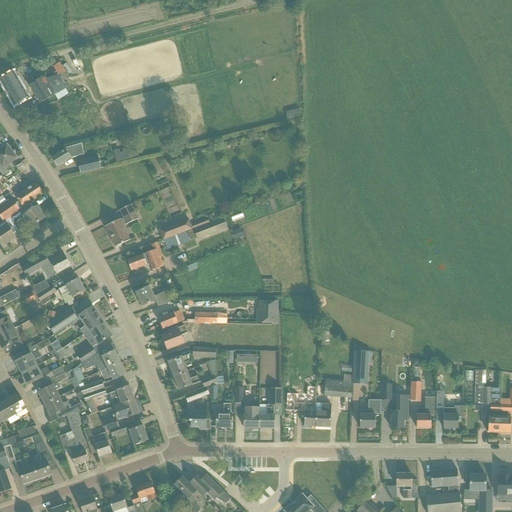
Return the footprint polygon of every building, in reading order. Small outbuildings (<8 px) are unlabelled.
[(0,64),(9,61),(7,56),(0,58),(0,64)] [(59,63),(53,67),(56,71),(53,73),(55,74),(66,72),(59,63)] [(18,81),(13,72),(0,80),(15,105),(28,97),(18,81)] [(44,77),(29,86),(40,103),(54,95),(66,88),(58,75),(45,79),(44,77)] [(293,121),(306,117),(303,108),(291,111),(293,121)] [(57,167),(71,158),(84,155),(81,144),(77,145),(65,148),(60,151),(51,157),(57,167)] [(16,158),(14,156),(11,152),(13,151),(9,147),(8,147),(7,145),(0,150),(0,163),(0,164),(0,171),(3,175),(14,167),(11,162),(16,158)] [(127,149),(121,150),(123,161),(136,158),(135,150),(127,152),(127,149)] [(98,156),(77,161),(80,173),(101,169),(98,156)] [(16,197),(15,197),(21,207),(22,206),(23,207),(35,199),(44,193),(36,183),(28,188),(16,197)] [(5,206),(0,208),(0,218),(3,222),(4,222),(12,216),(15,214),(13,212),(19,209),(12,199),(7,203),(7,204),(5,206)] [(32,202),(18,212),(21,217),(24,216),(31,227),(45,218),(37,207),(36,207),(32,202)] [(115,247),(116,247),(117,247),(121,245),(122,244),(130,240),(123,225),(126,224),(126,225),(138,219),(131,205),(119,210),(123,219),(120,220),(120,219),(105,227),(115,247)] [(4,222),(3,222),(0,224),(0,225),(2,228),(0,229),(0,239),(4,246),(15,238),(15,236),(20,233),(10,218),(4,222)] [(223,218),(193,229),(197,238),(199,238),(201,238),(201,237),(205,235),(206,236),(208,235),(208,234),(210,233),(211,234),(212,234),(212,233),(216,231),(217,232),(219,231),(219,230),(222,229),(223,229),(225,229),(225,228),(227,227),(223,218)] [(188,219),(161,229),(165,240),(174,236),(179,234),(186,232),(192,230),(188,219)] [(241,230),(232,233),(235,239),(243,236),(241,230)] [(186,232),(179,234),(182,244),(189,241),(186,232)] [(165,240),(163,240),(165,247),(166,250),(177,245),(174,236),(165,240)] [(152,271),(162,267),(164,267),(161,261),(158,262),(157,259),(162,257),(157,242),(151,245),(153,250),(128,260),(131,271),(150,264),(152,271)] [(47,279),(62,271),(71,266),(64,254),(49,262),(45,256),(22,269),(26,276),(41,268),(47,279)] [(195,273),(205,269),(203,262),(192,265),(195,273)] [(58,289),(66,303),(73,299),(72,298),(75,296),(84,292),(77,279),(69,283),(58,289)] [(37,296),(40,302),(42,306),(50,301),(48,297),(56,292),(53,286),(37,296)] [(155,301),(158,306),(170,302),(165,291),(154,297),(149,287),(136,293),(142,306),(155,301)] [(0,307),(20,298),(16,290),(0,297),(0,307)] [(27,304),(35,299),(32,293),(24,297),(27,304)] [(277,302),(262,302),(262,322),(277,322),(277,302)] [(83,335),(103,322),(92,307),(84,312),(79,316),(86,326),(80,330),(83,335)] [(0,320),(0,335),(13,329),(10,322),(12,321),(6,310),(5,310),(1,313),(4,319),(0,320)] [(163,329),(172,325),(177,323),(180,322),(180,323),(181,322),(181,323),(187,323),(226,324),(226,314),(194,313),(194,316),(182,316),(180,311),(159,319),(163,329)] [(67,312),(47,325),(54,335),(74,322),(67,312)] [(103,322),(83,335),(86,339),(92,335),(98,345),(103,341),(112,336),(103,322)] [(177,328),(169,332),(170,334),(162,337),(167,349),(177,345),(183,343),(180,336),(187,333),(184,326),(177,328)] [(16,336),(13,329),(0,335),(0,344),(2,349),(3,348),(6,354),(15,350),(24,346),(18,335),(16,336)] [(31,354),(16,362),(22,374),(37,366),(34,361),(41,357),(38,351),(39,350),(40,351),(50,346),(47,340),(37,345),(28,349),(31,354)] [(56,353),(62,349),(56,341),(51,345),(56,353)] [(82,364),(87,360),(96,354),(91,347),(77,356),(82,364)] [(208,357),(209,349),(193,349),(193,357),(208,357)] [(100,352),(96,354),(87,360),(89,366),(94,364),(95,368),(100,372),(107,368),(120,362),(115,351),(102,357),(100,352)] [(353,375),(352,384),(367,385),(368,352),(354,351),(353,375)] [(168,362),(173,376),(187,371),(184,363),(192,360),(189,354),(168,362)] [(216,383),(214,377),(217,376),(216,360),(206,364),(212,377),(202,381),(204,388),(216,383)] [(100,372),(103,377),(105,383),(113,380),(116,379),(125,375),(120,362),(107,368),(100,372)] [(56,378),(65,373),(63,369),(62,367),(49,373),(46,367),(39,371),(37,366),(22,374),(27,385),(43,377),(45,383),(56,378)] [(71,371),(68,366),(63,369),(65,373),(65,374),(71,371)] [(79,366),(72,370),(75,377),(77,382),(82,380),(84,380),(79,366)] [(488,433),(498,433),(499,400),(500,400),(500,388),(483,388),(483,371),(475,370),(475,405),(482,405),(482,403),(490,403),(490,417),(488,417),(488,433)] [(187,371),(173,376),(179,390),(188,387),(200,382),(198,376),(190,379),(187,371)] [(65,373),(56,378),(45,383),(41,385),(43,390),(39,393),(45,405),(59,397),(56,390),(61,388),(58,383),(59,383),(58,382),(68,378),(65,374),(65,373)] [(323,396),(342,398),(351,399),(352,384),(353,375),(343,375),(343,382),(325,380),(324,387),(323,396)] [(80,389),(82,394),(83,394),(83,396),(104,389),(101,381),(80,389)] [(411,382),(410,401),(420,401),(421,382),(411,382)] [(292,396),(312,397),(312,385),(293,384),(292,396)] [(391,400),(391,384),(382,384),(382,400),(391,400)] [(113,406),(114,407),(122,405),(134,400),(129,386),(109,393),(111,400),(113,406)] [(195,400),(209,395),(207,387),(193,393),(195,400)] [(104,389),(83,396),(84,399),(86,402),(92,400),(93,399),(106,395),(104,389)] [(272,389),(269,389),(269,406),(272,406),(281,406),(281,389),(272,389)] [(510,434),(510,424),(511,417),(506,417),(506,412),(509,412),(511,412),(511,389),(509,389),(509,401),(500,400),(499,400),(498,433),(510,434)] [(435,407),(435,397),(435,390),(426,390),(426,407),(424,407),(424,409),(417,409),(417,418),(416,428),(431,428),(431,415),(431,408),(431,407),(435,407)] [(18,393),(8,398),(17,414),(27,409),(18,393)] [(408,420),(408,410),(408,395),(397,395),(397,412),(391,412),(391,418),(391,428),(404,428),(404,420),(408,420)] [(59,397),(45,405),(50,416),(55,414),(58,419),(66,416),(74,414),(77,413),(83,411),(81,403),(71,407),(68,401),(63,404),(59,397)] [(8,398),(0,403),(0,406),(8,420),(17,414),(8,398)] [(113,418),(103,421),(103,423),(106,431),(110,430),(113,429),(119,427),(117,421),(119,421),(129,417),(139,414),(134,400),(122,405),(114,407),(116,413),(112,415),(113,418)] [(368,411),(360,411),(360,428),(374,428),(374,414),(380,414),(380,400),(368,400),(368,411)] [(315,412),(315,404),(306,403),(306,411),(305,411),(304,426),(314,427),(315,412)] [(231,428),(231,418),(231,405),(223,404),(223,414),(216,414),(216,428),(216,427),(224,427),(224,428),(224,427),(230,427),(230,428),(231,428)] [(315,404),(315,412),(314,427),(330,428),(331,404),(322,404),(315,404)] [(259,415),(259,419),(259,428),(274,428),(274,418),(274,415),(273,415),(273,408),(266,408),(266,405),(259,405),(259,408),(259,415)] [(183,412),(182,421),(191,422),(191,428),(205,428),(206,406),(199,406),(199,412),(183,412)] [(443,409),(436,409),(436,419),(443,419),(443,428),(458,429),(458,423),(463,423),(463,407),(454,407),(454,409),(443,409)] [(244,418),(244,428),(252,428),(252,431),(258,431),(258,428),(259,428),(259,419),(259,415),(259,408),(251,408),(244,408),(244,418)] [(67,434),(59,437),(64,451),(75,447),(75,446),(81,444),(82,444),(85,443),(79,425),(81,425),(79,419),(77,413),(74,414),(66,416),(74,438),(69,440),(67,434)] [(113,429),(110,430),(112,438),(120,435),(120,434),(127,432),(125,425),(119,427),(113,429)] [(143,426),(129,430),(134,445),(148,441),(143,426)] [(20,438),(26,436),(36,433),(33,427),(24,430),(18,432),(20,438)] [(109,440),(107,433),(93,438),(90,427),(83,430),(88,443),(93,441),(95,445),(99,457),(111,453),(107,441),(109,440)] [(8,446),(10,445),(16,443),(14,437),(6,440),(8,446)] [(24,440),(17,443),(19,448),(26,446),(24,440)] [(46,461),(53,459),(44,443),(36,445),(42,462),(32,465),(37,479),(51,475),(46,461)] [(75,446),(75,447),(77,453),(71,455),(75,466),(89,461),(85,450),(84,451),(82,444),(81,444),(75,446)] [(10,445),(8,446),(4,447),(9,462),(15,460),(10,445)] [(11,468),(7,459),(3,447),(0,448),(0,492),(11,489),(5,470),(11,468)] [(19,470),(24,484),(37,479),(32,465),(23,468),(21,461),(15,463),(18,471),(19,470)] [(426,496),(427,506),(427,511),(461,511),(460,503),(459,493),(457,469),(444,471),(445,487),(448,487),(448,494),(426,496)] [(431,488),(445,487),(444,471),(430,472),(431,488)] [(412,474),(396,474),(396,484),(396,487),(403,487),(403,499),(411,498),(417,498),(417,481),(412,481),(412,474)] [(491,511),(491,501),(491,491),(485,491),(485,475),(470,475),(470,485),(470,491),(480,491),(479,511),(491,511)] [(497,477),(497,495),(511,495),(511,475),(498,475),(498,477),(497,477)] [(189,484),(196,491),(202,497),(207,492),(226,504),(230,499),(231,499),(229,497),(223,491),(214,482),(209,487),(197,476),(189,484)] [(183,477),(174,486),(184,496),(180,500),(187,507),(192,511),(194,511),(195,511),(198,511),(200,510),(191,495),(196,491),(189,484),(183,477)] [(131,498),(132,501),(135,511),(144,511),(141,503),(156,498),(151,483),(136,488),(138,496),(131,498)] [(92,496),(79,500),(82,510),(82,511),(103,511),(103,509),(98,494),(92,496)] [(173,494),(167,500),(175,509),(181,503),(173,494)] [(103,509),(103,511),(112,511),(113,511),(127,507),(128,511),(135,511),(132,501),(126,503),(123,495),(108,499),(111,506),(103,509)] [(302,496),(284,511),(308,511),(310,511),(311,511),(324,511),(311,496),(306,500),(302,496)] [(379,511),(366,501),(356,511),(379,511)]
